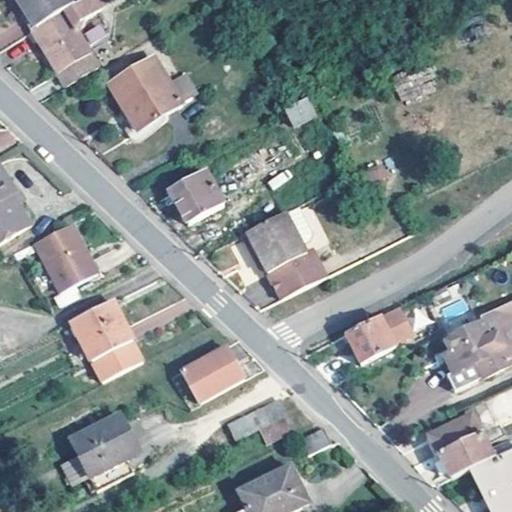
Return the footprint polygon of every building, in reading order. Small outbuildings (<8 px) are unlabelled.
[(15,0),(35,30),(71,7),(66,0),(15,0)] [(83,0),(80,2),(71,7),(35,30),(41,40),(38,41),(67,89),(98,70),(71,23),(77,19),(80,24),(101,12),(99,10),(93,0),(83,0)] [(105,6),(101,0),(93,0),(99,10),(105,6)] [(99,23),(83,33),(91,45),(107,36),(99,23)] [(182,109),(153,61),(109,86),(137,134),(182,109)] [(315,118),(307,101),(279,116),(282,122),(288,119),(293,129),(315,118)] [(18,194),(0,161),(0,246),(27,231),(9,199),(15,196),(18,194)] [(223,208),(204,173),(169,193),(188,227),(223,208)] [(33,228),(15,196),(9,199),(27,231),(33,228)] [(281,217),(252,232),(242,236),(264,278),(303,258),(302,257),(281,217)] [(240,238),(242,236),(252,232),(244,219),(232,225),(240,238)] [(74,224),(37,243),(63,293),(100,274),(74,224)] [(308,253),(302,257),(303,258),(264,278),(279,304),(322,282),(308,253)] [(465,297),(457,281),(431,294),(438,309),(465,297)] [(148,361),(117,300),(75,321),(107,382),(148,361)] [(511,315),(507,306),(495,312),(511,345),(511,315)] [(401,309),(381,319),(346,336),(361,366),(396,349),(394,346),(415,336),(401,309)] [(511,345),(495,312),(481,319),(482,322),(442,340),(449,357),(444,359),(460,392),(511,365),(511,345)] [(244,382),(226,349),(181,374),(199,406),(244,382)] [(259,429),(285,416),(277,400),(229,425),(236,441),(259,429)] [(292,432),(285,416),(259,429),(266,445),(292,432)] [(451,482),(472,472),(494,461),(472,416),(429,438),(451,482)] [(134,475),(128,462),(141,456),(122,418),(72,442),(79,456),(61,465),(73,489),(91,480),(97,494),(134,475)] [(332,446),(324,431),(299,442),(307,459),(332,446)] [(511,511),(511,452),(494,461),(472,472),(491,511),(511,511)] [(295,511),(300,510),(292,494),(300,490),(289,468),(237,493),(246,511),(295,511)] [(308,505),(300,490),(292,494),(300,510),(308,505)]
